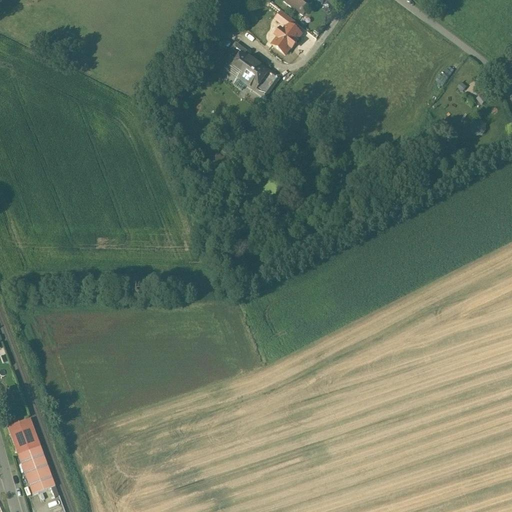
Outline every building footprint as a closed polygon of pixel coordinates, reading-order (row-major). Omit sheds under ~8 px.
[(312,3),(307,0),(284,0),(283,3),(302,17),(312,3)] [(288,26),(291,29),(295,24),(281,13),(275,20),(286,29),(288,26)] [(296,43),(301,36),(291,29),(288,26),(286,29),(283,33),(280,30),(274,38),(277,40),(272,47),(285,57),(290,51),(292,52),(298,44),(296,43)] [(246,54),(235,45),(227,56),(231,59),(238,64),(244,55),(244,56),(246,54)] [(244,56),(244,55),(238,64),(231,59),(223,70),(238,80),(245,86),(262,98),(276,79),(244,56)] [(245,86),(238,80),(233,86),(241,92),(245,86)] [(482,119),(469,124),(473,136),(487,131),(482,119)] [(30,421),(7,429),(18,457),(40,448),(30,421)] [(40,448),(18,457),(32,497),(55,489),(40,448)]
